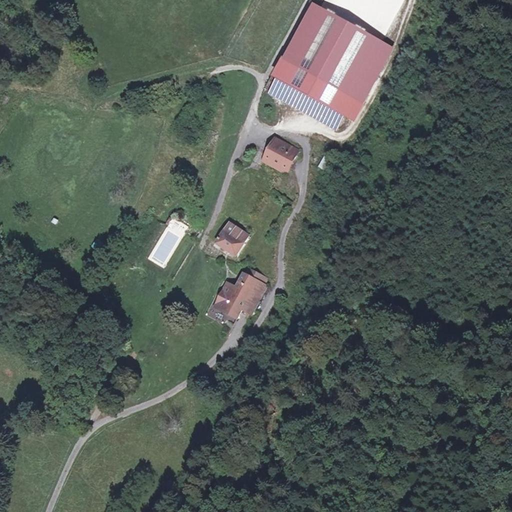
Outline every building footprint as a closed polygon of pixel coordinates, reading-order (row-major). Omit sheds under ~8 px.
[(397,49),(312,2),(271,76),(355,122),(397,49)] [(275,137),(261,163),(288,177),(301,151),(275,137)] [(234,256),(249,239),(232,224),(217,240),(234,256)] [(262,290),(244,278),(232,298),(222,292),(208,314),(229,327),(234,319),(237,315),(246,320),(260,297),(259,296),(262,290)] [(237,315),(234,319),(243,325),(246,320),(237,315)]
